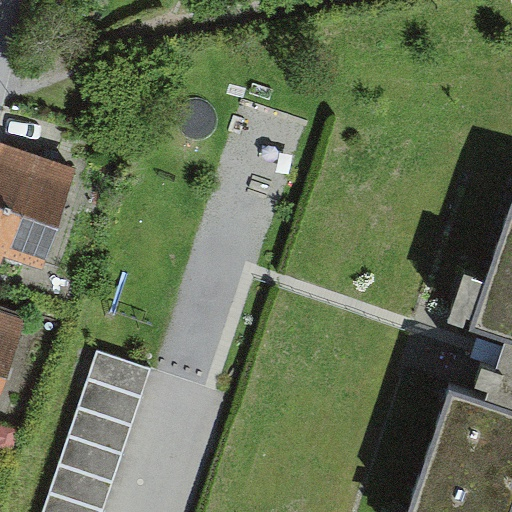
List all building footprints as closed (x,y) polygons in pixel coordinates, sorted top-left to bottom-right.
[(88,167),(8,143),(0,170),(0,265),(53,282),(88,167)] [(511,204),(472,328),(508,340),(511,341),(511,204)] [(459,233),(459,277),(485,277),(485,233),(459,233)] [(36,313),(0,302),(0,427),(1,427),(36,313)] [(511,341),(508,340),(496,373),(483,368),(475,391),(488,396),(485,404),(511,413),(511,341)] [(44,511),(100,511),(149,374),(99,356),(44,511)] [(433,398),(407,392),(388,471),(414,477),(433,398)] [(511,511),(511,510),(511,413),(485,404),(450,392),(410,511),(511,511)]
